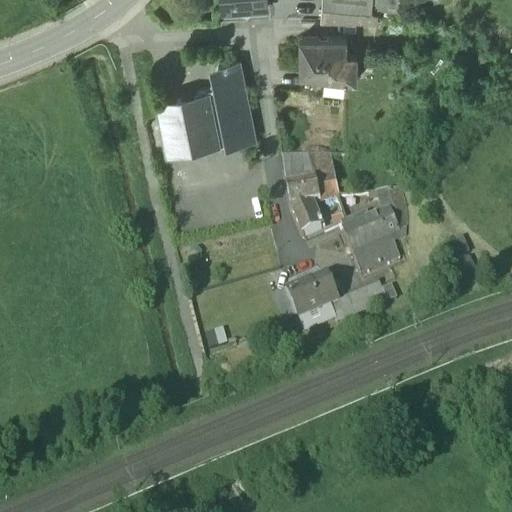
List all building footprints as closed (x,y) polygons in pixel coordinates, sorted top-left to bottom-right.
[(265,0),(221,0),(223,13),(267,10),(265,0)] [(322,0),(322,9),(378,14),(378,11),(401,14),(400,0),(322,0)] [(378,14),(322,9),(320,23),(377,25),(378,14)] [(354,66),(354,50),(300,43),(299,77),(351,82),(353,74),(354,66)] [(370,52),(354,50),(354,66),(365,68),(367,68),(370,52)] [(239,65),(217,69),(220,81),(221,89),(216,90),(228,147),(234,146),(254,142),(239,65)] [(365,68),(354,66),(353,74),(363,75),(365,68)] [(363,75),(353,74),(351,82),(359,84),(363,75)] [(220,81),(214,82),(209,89),(210,91),(216,90),(221,89),(220,81)] [(228,147),(216,90),(210,91),(197,94),(197,97),(207,95),(218,146),(208,148),(208,151),(234,146),(228,147)] [(197,97),(157,105),(167,156),(208,148),(218,146),(207,95),(197,97)] [(281,156),(287,187),(315,181),(326,179),(329,178),(326,156),(281,156)] [(326,179),(315,181),(319,201),(330,199),(327,186),(326,179)] [(315,181),(287,187),(291,207),(310,204),(319,201),(315,181)] [(397,197),(380,199),(387,217),(391,216),(398,234),(405,226),(400,208),(403,207),(402,203),(399,204),(397,197)] [(310,204),(291,207),(293,213),(312,209),(310,204)] [(312,209),(293,213),(302,236),(320,229),(312,209)] [(387,217),(365,226),(373,247),(398,237),(398,234),(391,216),(387,217)] [(365,226),(343,234),(352,255),(373,247),(365,226)] [(373,247),(352,255),(361,278),(407,260),(398,237),(373,247)] [(479,283),(466,250),(454,255),(462,274),(453,277),(459,291),(479,283)] [(310,281),(285,292),(297,320),(329,306),(338,303),(336,300),(326,277),(311,284),(310,281)] [(381,283),(350,294),(358,316),(403,300),(397,285),(384,290),(381,283)] [(297,320),(285,292),(276,296),(288,324),(297,320)] [(350,294),(336,300),(338,303),(329,306),(335,322),(358,316),(350,294)] [(220,312),(207,316),(212,331),(225,327),(220,312)]
